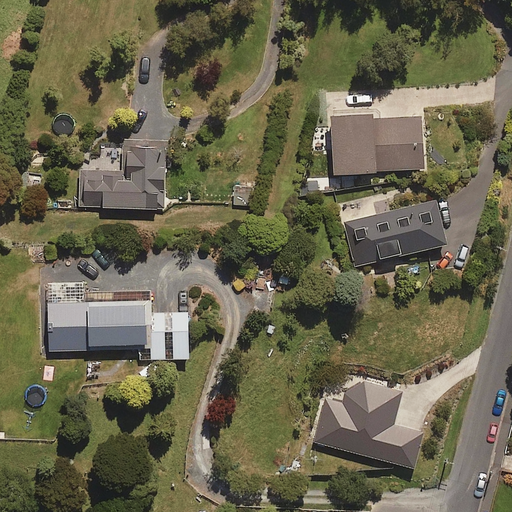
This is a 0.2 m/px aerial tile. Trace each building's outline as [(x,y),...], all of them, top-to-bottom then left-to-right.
[(373,117),(372,110),(332,112),(335,171),(424,166),(421,114),(373,117)] [(165,140),(124,140),(124,169),(82,169),(81,206),(164,206),(165,140)] [(251,205),(252,189),(234,188),(233,204),(251,205)] [(447,242),(437,198),(344,220),(355,265),(447,242)] [(147,341),(145,299),(83,302),(84,344),(147,341)] [(189,311),(152,311),(152,357),(188,358),(189,311)] [(402,391),(365,381),(347,392),(340,402),(325,399),(314,441),(414,466),(423,432),(393,424),(402,391)] [(28,413),(7,413),(7,426),(28,426),(28,413)]
